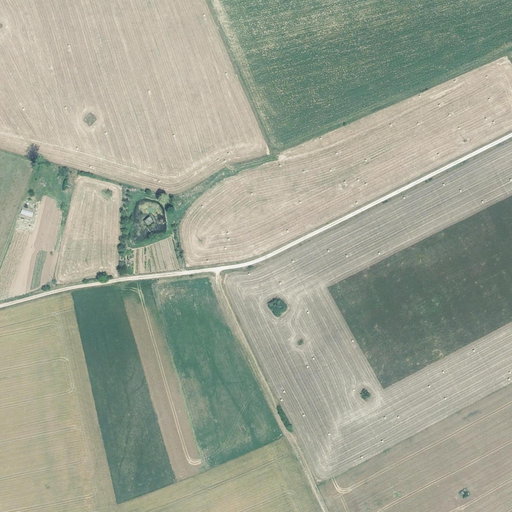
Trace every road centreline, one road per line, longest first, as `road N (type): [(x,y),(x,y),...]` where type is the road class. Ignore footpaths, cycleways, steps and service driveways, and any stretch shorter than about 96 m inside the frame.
road 1 (track): [(0,306),(67,288),(248,264),(511,134)]
road 2 (track): [(327,511),(215,269)]
